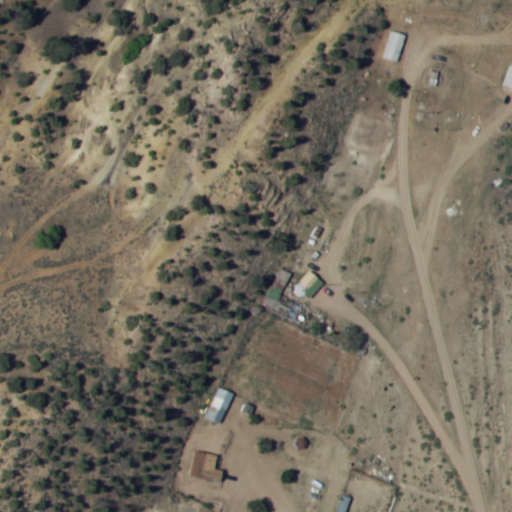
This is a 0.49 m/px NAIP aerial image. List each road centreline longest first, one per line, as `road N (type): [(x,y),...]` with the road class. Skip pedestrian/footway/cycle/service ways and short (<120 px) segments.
road 1 (track): [(486,511),(470,459),(395,354),(389,291),(353,233),(353,117),(379,75),(395,12)]
road 2 (track): [(395,12),(380,0),(311,2),(154,170),(0,227)]
road 3 (track): [(285,511),(306,427),(353,359),(395,354)]
